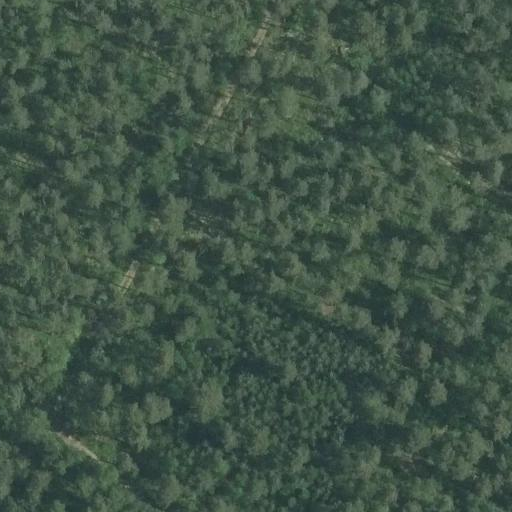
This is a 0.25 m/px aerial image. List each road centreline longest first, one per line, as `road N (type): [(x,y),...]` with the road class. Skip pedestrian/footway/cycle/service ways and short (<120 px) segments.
road 1 (track): [(50,421),(277,0)]
road 2 (track): [(50,421),(165,511)]
